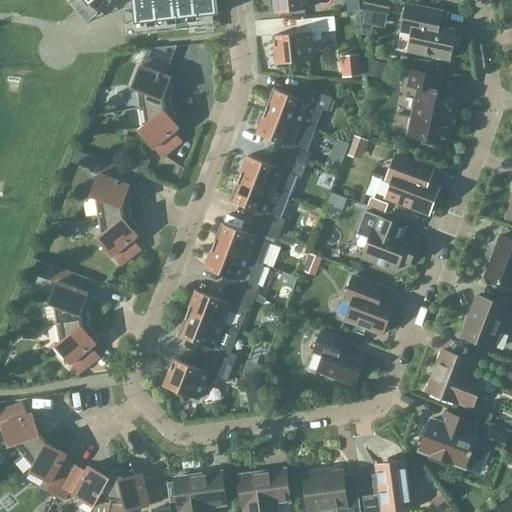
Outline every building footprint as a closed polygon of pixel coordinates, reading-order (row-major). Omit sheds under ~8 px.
[(131,0),(134,23),(218,15),(216,0),(131,0)] [(308,9),(307,0),(269,0),(270,13),(308,9)] [(390,0),(364,0),(362,10),(388,15),(390,0)] [(400,32),(411,34),(408,51),(449,60),(452,47),(455,46),(457,37),(454,34),(455,31),(438,27),(441,12),(406,4),(400,32)] [(312,43),(321,39),(320,32),(335,31),(333,17),(303,20),(305,33),(273,36),(276,64),(313,60),(312,43)] [(169,98),(173,87),(168,84),(170,78),(165,75),(169,64),(145,54),(140,66),(139,66),(131,88),(135,90),(138,108),(168,104),(168,101),(168,99),(169,98)] [(358,55),(340,57),(342,77),(360,75),(358,55)] [(386,63),(368,59),(364,74),(382,78),(386,63)] [(438,146),(439,142),(445,144),(456,95),(436,90),(439,77),(411,71),(408,86),(418,88),(408,135),(423,139),(422,143),(438,146)] [(273,89),(264,111),(314,130),(322,110),(327,111),(332,98),(308,89),(303,101),(273,89)] [(181,142),(173,132),(178,128),(173,122),(178,119),(171,109),(170,107),(169,105),(168,104),(138,108),(141,127),(137,130),(152,149),(153,148),(161,158),(181,142)] [(314,130),(264,111),(256,133),(286,145),(282,156),(306,166),(311,153),(306,151),(314,130)] [(365,141),(355,137),(351,147),(361,151),(365,141)] [(150,160),(134,153),(128,169),(144,175),(150,160)] [(427,182),(432,169),(395,154),(385,180),(391,182),(385,198),(428,214),(439,186),(427,182)] [(301,179),(306,166),(282,156),(277,168),(247,156),(238,178),(274,192),(282,171),(301,179)] [(127,208),(132,194),(126,192),(129,185),(123,183),(128,172),(94,158),(89,171),(98,174),(89,196),(94,198),(97,216),(127,211),(127,208)] [(274,192),(238,178),(230,200),(260,212),(256,224),(280,233),(285,220),(280,218),(288,198),(274,192)] [(345,199),(329,193),(325,205),(340,210),(345,199)] [(140,249),(137,236),(132,230),(137,226),(130,217),(128,214),(127,211),(97,216),(100,234),(96,238),(111,257),(112,256),(120,266),(140,249)] [(364,212),(356,234),(369,239),(362,258),(395,271),(400,260),(409,263),(415,246),(398,240),(403,227),(364,212)] [(277,240),(280,233),(256,224),(251,235),(221,224),(213,245),(260,264),(261,264),(269,244),(275,246),(277,240)] [(511,240),(499,236),(483,277),(511,287),(511,240)] [(252,285),(260,264),(213,245),(204,267),(234,279),(230,291),(254,300),(256,294),(259,287),(252,285)] [(52,306),(40,307),(43,326),(55,324),(85,319),(85,316),(86,313),(90,302),(85,300),(87,293),(82,291),(86,279),(52,266),(47,279),(56,282),(48,304),(52,306)] [(353,297),(345,320),(382,334),(394,304),(379,299),(384,288),(353,276),(346,294),(353,297)] [(249,313),(254,300),(230,291),(225,302),(195,291),(187,313),(222,326),(230,306),(249,313)] [(256,294),(254,300),(262,303),(265,297),(256,294)] [(461,337),(492,349),(503,319),(511,321),(511,296),(507,307),(476,296),(461,337)] [(222,326),(187,313),(178,335),(212,348),(208,359),(231,369),(236,356),(229,353),(238,332),(222,326)] [(295,321),(286,318),(283,328),(289,330),(289,328),(293,325),(294,326),(295,321)] [(58,342),(54,345),(69,364),(70,364),(78,373),(98,357),(90,347),(95,343),(91,338),(95,334),(88,325),(86,323),(85,319),(55,324),(58,342)] [(313,352),(307,368),(316,371),(354,386),(355,382),(360,382),(363,374),(362,371),(360,370),(364,360),(339,351),(344,339),(321,330),(313,352)] [(426,392),(456,404),(457,402),(472,408),(481,383),(466,377),(473,362),(442,350),(426,392)] [(226,382),(231,369),(208,359),(203,371),(173,359),(163,385),(198,399),(204,383),(214,384),(217,378),(226,382)] [(254,386),(244,387),(246,399),(256,398),(254,386)] [(22,456),(46,435),(44,432),(43,430),(39,418),(34,420),(31,413),(26,415),(21,403),(0,410),(0,420),(1,423),(0,423),(0,424),(8,447),(13,445),(22,456)] [(452,464),(463,468),(469,454),(470,455),(472,451),(470,450),(475,437),(470,435),(475,424),(444,412),(439,423),(431,420),(428,428),(424,426),(418,441),(422,442),(419,451),(430,455),(428,459),(451,467),(452,464)] [(509,435),(488,426),(481,443),(502,451),(509,435)] [(61,488),(74,465),(63,459),(66,454),(59,450),(62,445),(51,439),(49,437),(46,435),(22,456),(31,467),(28,471),(48,482),(44,490),(56,497),(61,488)] [(235,458),(188,460),(189,471),(235,470),(235,458)] [(388,511),(412,509),(406,463),(405,459),(374,464),(380,511),(388,511)] [(96,503),(110,505),(114,472),(111,472),(109,471),(97,464),(94,469),(88,466),(85,471),(74,465),(61,488),(56,497),(64,501),(69,492),(93,507),(96,503)] [(116,472),(114,472),(110,505),(108,511),(124,511),(125,511),(148,506),(148,504),(160,502),(154,476),(142,479),(141,473),(134,475),(132,469),(119,472),(116,472)] [(289,501),(286,474),(285,469),(238,476),(242,507),(243,507),(244,511),(276,511),(275,503),(289,501)] [(359,511),(356,486),(344,488),(342,470),(321,473),(321,470),(302,473),(307,511),(332,508),(332,511),(359,511)] [(225,504),(222,477),(221,472),(173,478),(178,510),(179,510),(179,511),(206,511),(205,506),(225,504)] [(451,476),(438,486),(449,499),(461,489),(451,476)] [(441,511),(451,505),(441,493),(432,501),(440,511),(441,511)]
